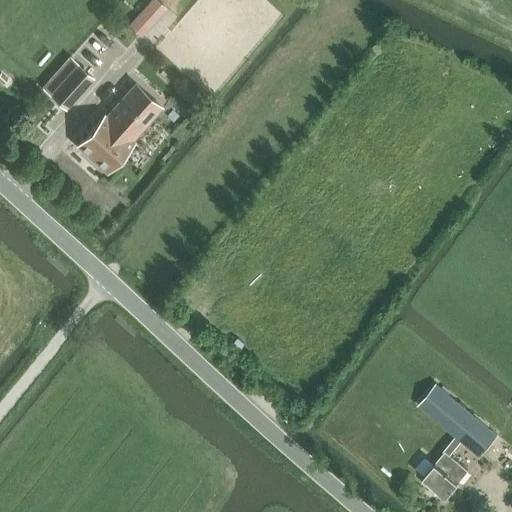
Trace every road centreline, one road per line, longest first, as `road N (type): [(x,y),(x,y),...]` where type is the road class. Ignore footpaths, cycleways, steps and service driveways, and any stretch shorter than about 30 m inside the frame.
road 1 (unclassified): [(365,511),(0,181)]
road 2 (track): [(0,411),(107,279)]
